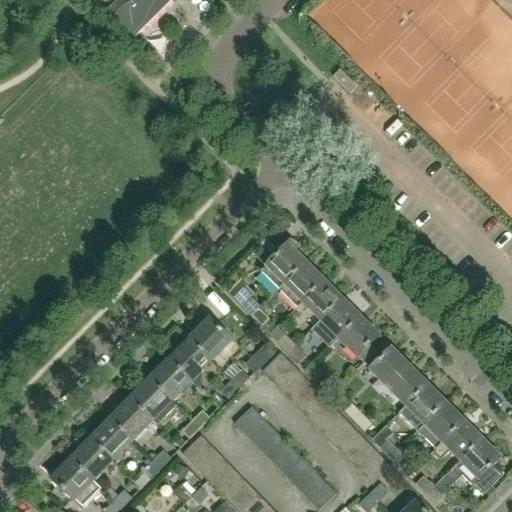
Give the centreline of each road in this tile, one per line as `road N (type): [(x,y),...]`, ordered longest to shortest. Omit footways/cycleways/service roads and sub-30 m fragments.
road 1 (residential): [(0,463),(5,440),(280,165)]
road 2 (residential): [(511,400),(280,165)]
road 3 (residential): [(280,165),(221,100),(216,77),(231,43),(274,0)]
